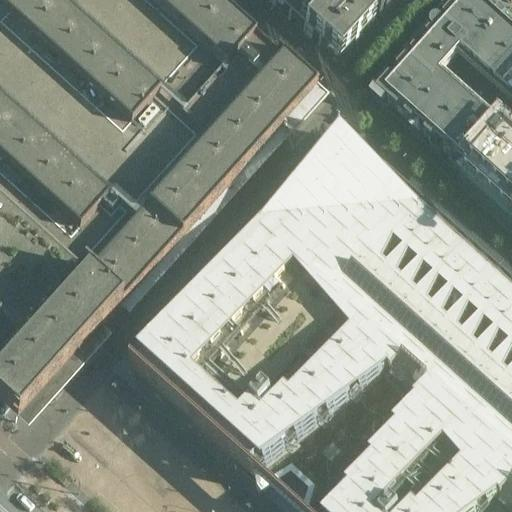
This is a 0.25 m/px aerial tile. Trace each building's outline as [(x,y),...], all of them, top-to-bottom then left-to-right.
[(210,0),(0,0),(0,412),(4,416),(11,408),(16,410),(21,409),(25,406),(27,402),(27,397),(25,393),(30,387),(42,398),(97,338),(315,94),(210,0)] [(273,0),(271,3),(340,63),(374,25),(346,0),(273,0)] [(361,0),(380,17),(395,0),(361,0)] [(511,29),(481,2),(479,0),(468,0),(443,28),(434,29),(430,30),(429,33),(427,37),(427,41),(428,44),(379,99),(465,177),(469,172),(470,173),(511,126),(511,29)] [(511,128),(468,180),(511,219),(511,128)] [(380,173),(343,140),(294,225),(289,237),(283,250),(269,260),(211,303),(201,294),(129,374),(192,430),(194,428),(234,464),(223,477),(262,511),(511,511),(511,281),(385,168),(380,173)]
